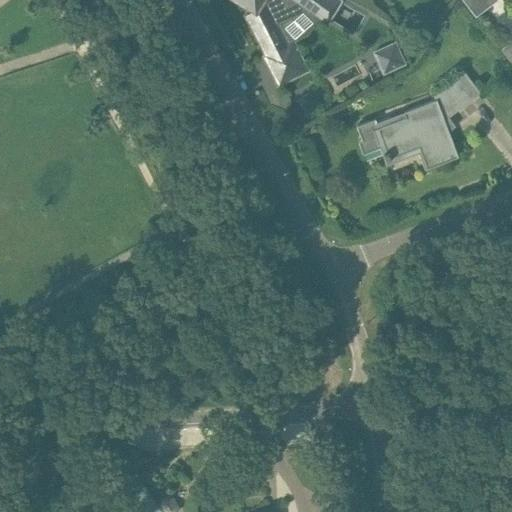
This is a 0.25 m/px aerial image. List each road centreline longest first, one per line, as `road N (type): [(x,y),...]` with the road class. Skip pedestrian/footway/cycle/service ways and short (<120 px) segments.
road 1 (unclassified): [(0,426),(375,414)]
road 2 (residential): [(332,273),(179,0)]
road 3 (residential): [(332,273),(511,191)]
road 4 (unclassified): [(375,414),(332,273)]
